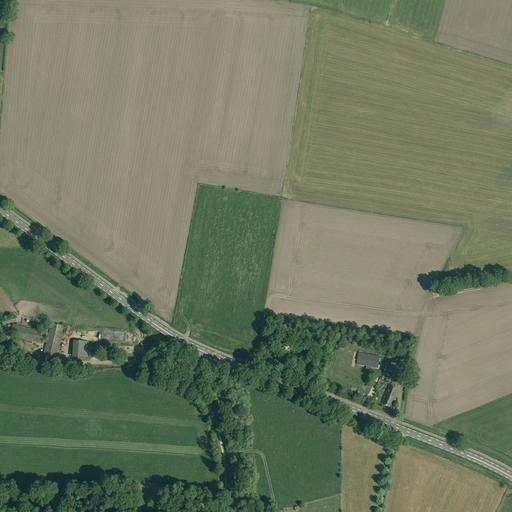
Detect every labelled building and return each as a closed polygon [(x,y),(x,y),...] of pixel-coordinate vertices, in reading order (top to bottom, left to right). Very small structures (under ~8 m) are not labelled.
[(51,323),(43,355),(56,358),(64,326),(51,323)] [(43,343),(46,332),(13,324),(10,335),(43,343)] [(356,365),(378,368),(380,362),(381,356),(359,352),(356,365)] [(400,365),(386,363),(385,370),(398,372),(400,365)] [(390,385),(387,393),(386,393),(382,404),(392,408),(396,397),(395,396),(398,388),(390,385)]
